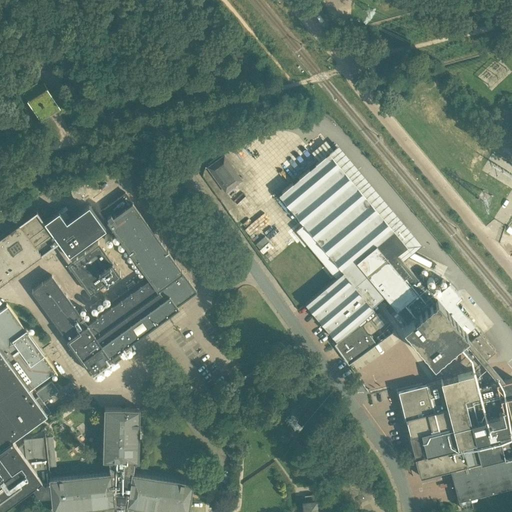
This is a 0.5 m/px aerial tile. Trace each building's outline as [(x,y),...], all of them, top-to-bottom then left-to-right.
[(20,92),(40,124),(51,117),(50,115),(57,110),(60,114),(68,108),(56,89),(50,93),(44,82),(39,85),(37,82),(20,92)] [(421,97),(432,108),(443,97),(433,86),(421,97)] [(287,141),(294,151),(305,143),(298,133),(287,141)] [(246,155),(250,161),(272,148),(266,139),(259,143),(261,146),(246,155)] [(319,160),(279,194),(309,230),(343,271),(305,305),(336,339),(336,340),(337,341),(337,340),(338,341),(334,344),(348,364),(377,343),(374,339),(370,334),(363,324),(363,323),(351,332),(349,330),(374,309),(371,306),(385,294),(386,295),(380,300),(390,313),(396,308),(401,314),(395,319),(398,322),(404,317),(408,322),(404,325),(434,361),(467,333),(467,332),(437,297),(436,298),(435,297),(434,298),(403,260),(398,253),(407,246),(329,152),(333,149),(325,139),(311,151),(319,160)] [(267,150),(252,164),(267,179),(282,165),(267,150)] [(208,167),(225,191),(241,180),(224,155),(208,167)] [(137,165),(127,172),(134,181),(143,174),(137,165)] [(70,189),(69,190),(70,193),(70,194),(71,195),(72,196),(74,197),(75,198),(77,198),(79,197),(80,197),(82,196),(83,195),(84,193),(84,192),(84,190),(84,189),(84,188),(83,186),(82,185),(80,184),(78,183),(77,183),(75,183),(74,184),(72,184),(71,185),(70,187),(70,189)] [(52,275),(32,289),(90,369),(112,353),(115,357),(121,352),(119,349),(178,305),(177,304),(196,290),(125,192),(100,210),(147,274),(137,281),(140,285),(111,306),(108,302),(85,320),(52,275)] [(260,207),(272,205),(270,194),(258,197),(260,207)] [(44,220),(58,239),(57,240),(54,242),(69,262),(73,259),(69,253),(105,227),(90,205),(88,203),(70,217),(64,209),(66,208),(64,205),(44,220)] [(45,207),(40,211),(44,216),(48,212),(45,207)] [(36,209),(0,235),(0,282),(57,240),(58,239),(44,220),(36,209)] [(69,262),(68,263),(90,293),(110,278),(122,270),(116,262),(100,240),(98,241),(73,259),(69,262)] [(283,263),(296,286),(312,278),(299,254),(283,263)] [(438,298),(467,332),(470,331),(475,326),(457,305),(463,299),(452,286),(438,298)] [(0,507),(31,484),(40,497),(42,496),(52,495),(53,510),(54,510),(114,503),(114,504),(115,507),(118,507),(118,508),(119,506),(123,506),(123,508),(124,507),(126,507),(126,508),(127,508),(127,504),(128,504),(181,511),(188,511),(193,481),(192,481),(133,472),(135,460),(139,460),(139,459),(138,459),(139,408),(136,408),(136,406),(129,406),(129,408),(105,407),(104,457),(103,457),(103,458),(109,459),(110,472),(51,478),(50,466),(57,465),(54,435),(24,438),(25,443),(19,447),(13,439),(48,415),(30,390),(57,371),(42,351),(39,347),(9,306),(0,311),(0,507)] [(374,309),(349,330),(351,332),(363,323),(363,324),(370,334),(376,329),(369,319),(371,318),(377,313),(375,310),(374,309)] [(263,310),(246,320),(254,334),(271,324),(263,310)] [(480,326),(489,333),(493,327),(484,320),(480,326)] [(475,327),(470,331),(475,337),(473,338),(488,357),(495,351),(475,327)] [(392,337),(398,345),(405,341),(399,332),(392,337)] [(269,359),(237,380),(248,397),(280,376),(269,359)] [(440,380),(397,391),(404,418),(405,418),(410,435),(409,435),(417,466),(420,475),(448,468),(459,508),(470,505),(468,497),(511,485),(511,378),(475,387),(471,371),(440,379),(440,380)] [(118,394),(137,376),(133,372),(114,390),(118,394)] [(60,391),(53,381),(37,392),(40,397),(44,402),(60,391)] [(220,391),(207,400),(215,411),(228,401),(220,391)] [(345,477),(329,479),(330,486),(345,485),(345,477)] [(304,509),(302,510),(302,511),(318,511),(317,499),(315,499),(314,493),(305,494),(306,500),(303,500),(304,509)]
